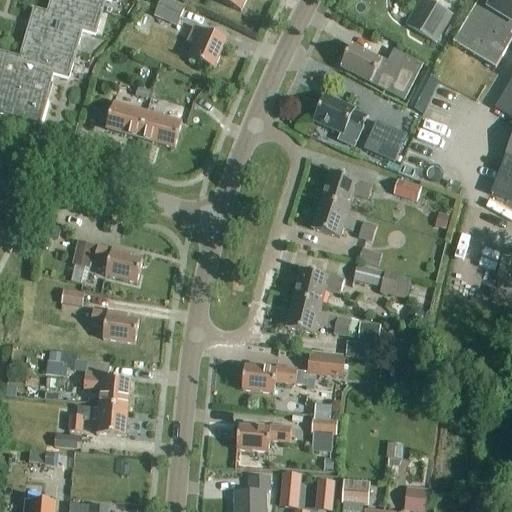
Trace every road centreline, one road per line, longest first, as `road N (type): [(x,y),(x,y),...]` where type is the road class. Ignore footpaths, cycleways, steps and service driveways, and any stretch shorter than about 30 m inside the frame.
road 1 (residential): [(191,335),(231,340),(253,322),(294,167),(282,140),(250,124)]
road 2 (residential): [(215,220),(0,159)]
road 3 (residential): [(175,511),(191,335)]
road 4 (residential): [(250,124),(310,0)]
